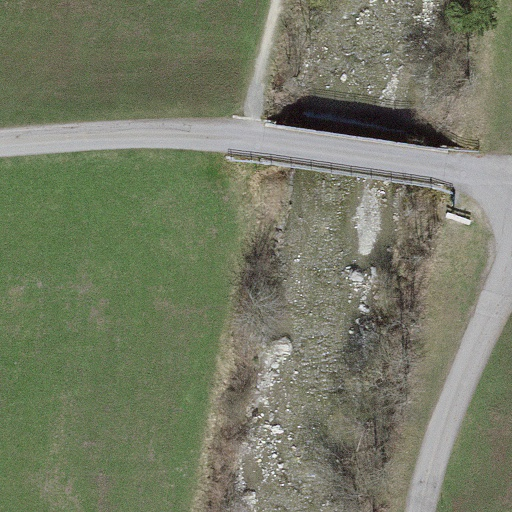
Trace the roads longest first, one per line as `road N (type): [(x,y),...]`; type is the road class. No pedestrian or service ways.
road 1 (residential): [(511,175),(260,141),(0,150)]
road 2 (track): [(511,236),(435,511)]
